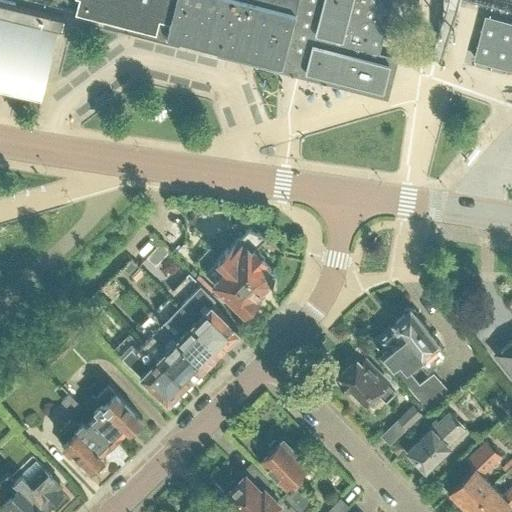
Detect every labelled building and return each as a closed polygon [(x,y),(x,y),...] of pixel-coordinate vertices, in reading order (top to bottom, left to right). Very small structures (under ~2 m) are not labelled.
[(78,0),(75,10),(290,66),(293,67),(309,0),(78,0)] [(309,0),(293,67),(382,90),(389,62),(376,59),(385,24),(391,0),(309,0)] [(0,77),(32,85),(39,55),(35,55),(43,24),(58,27),(61,28),(63,17),(0,1),(0,77)] [(511,22),(485,15),(474,57),(511,67),(511,22)] [(254,290),(258,286),(269,275),(273,275),(274,266),(269,265),(261,257),(263,255),(253,244),(264,233),(260,229),(248,224),(239,233),(237,232),(221,248),(213,240),(195,257),(213,276),(243,306),(257,293),(254,290)] [(184,298),(177,305),(220,346),(236,329),(237,327),(202,292),(194,284),(182,296),(184,298)] [(161,321),(160,322),(202,364),(220,346),(177,305),(169,313),(183,327),(175,335),(161,321)] [(387,361),(424,406),(425,408),(442,394),(441,391),(446,387),(433,372),(419,384),(407,369),(420,359),(424,364),(443,347),(415,313),(415,307),(404,306),(404,312),(377,334),(381,340),(377,343),(390,359),(387,361)] [(74,338),(64,327),(74,318),(84,329),(85,329),(74,317),(34,354),(45,366),(54,358),(74,338)] [(152,324),(139,337),(184,381),(202,364),(160,322),(155,327),(152,324)] [(511,336),(494,351),(511,372),(511,336)] [(168,397),(184,381),(139,337),(122,354),(166,398),(168,397)] [(362,359),(359,355),(337,376),(349,389),(352,387),(365,401),(377,390),(385,398),(394,390),(385,381),(386,381),(364,357),(362,359)] [(94,406),(97,409),(90,416),(112,438),(126,425),(129,428),(132,425),(136,429),(143,422),(139,418),(142,416),(115,388),(115,389),(108,382),(96,394),(101,399),(94,406)] [(412,402),(397,417),(407,427),(422,412),(412,402)] [(435,419),(407,448),(425,466),(432,459),(436,463),(444,455),(440,451),(464,427),(448,410),(437,421),(435,419)] [(56,430),(64,438),(63,438),(65,440),(63,446),(69,452),(75,450),(90,465),(93,463),(97,467),(104,460),(100,456),(103,453),(100,450),(112,438),(90,416),(85,420),(82,417),(79,420),(73,414),(56,430)] [(282,435),(260,457),(289,486),(282,492),(301,511),(303,511),(317,499),(294,475),(305,464),(292,450),(294,448),(282,435)] [(450,489),(467,507),(492,483),(481,472),(501,454),(486,438),(466,457),(474,465),(450,489)] [(7,470),(0,477),(0,499),(1,500),(0,502),(0,506),(5,511),(13,511),(18,507),(22,511),(44,511),(46,510),(44,507),(61,490),(55,484),(59,480),(40,460),(25,474),(21,470),(14,477),(7,470)] [(245,471),(224,491),(244,511),(281,511),(283,511),(276,502),(278,500),(264,485),(261,488),(245,471)] [(511,484),(502,494),(492,483),(467,507),(472,511),(497,511),(509,501),(511,503),(511,501),(511,484)] [(339,496),(324,511),(342,511),(349,505),(339,496)]
